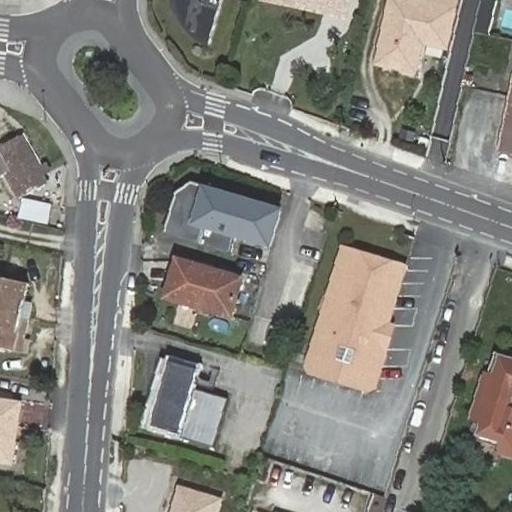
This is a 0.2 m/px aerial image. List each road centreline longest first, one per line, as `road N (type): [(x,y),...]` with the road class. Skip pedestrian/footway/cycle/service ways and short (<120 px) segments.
road 1 (tertiary): [(112,152),(97,254),(81,511)]
road 2 (tertiary): [(169,113),(487,219)]
road 3 (residential): [(487,219),(401,511)]
road 4 (unknown): [(325,162),(275,333)]
road 5 (tertiary): [(41,52),(50,88),(85,135),(112,152)]
road 6 (tertiary): [(169,113),(158,78),(100,16)]
